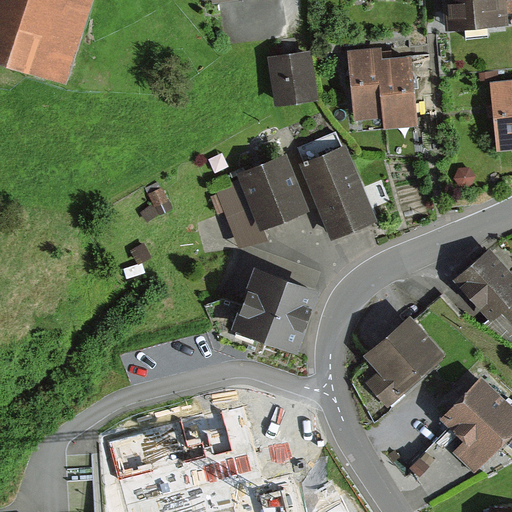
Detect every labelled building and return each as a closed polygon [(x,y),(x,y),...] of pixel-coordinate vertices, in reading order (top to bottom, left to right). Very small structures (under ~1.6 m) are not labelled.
[(88,0),(0,0),(0,58),(65,78),(88,0)] [(510,17),(509,7),(511,6),(511,0),(446,0),(448,22),(510,17)] [(349,46),(356,114),(383,111),(379,76),(385,76),(383,55),(382,43),(349,46)] [(275,100),(319,93),(312,46),(268,53),(275,100)] [(383,111),(383,121),(417,118),(411,53),(383,55),(385,76),(379,76),(383,111)] [(511,77),(492,80),(494,110),(498,145),(511,143),(511,77)] [(345,141),(300,162),(319,205),(331,232),(375,213),(345,141)] [(254,161),(238,168),(243,177),(263,224),(310,204),(285,148),(254,161)] [(243,177),(216,188),(239,246),(267,235),(263,224),(243,177)] [(159,215),(168,210),(155,187),(146,192),(159,215)] [(491,317),(481,325),(511,345),(511,265),(488,240),(452,274),(478,302),(491,317)] [(277,338),(299,346),(323,282),(254,257),(230,321),(277,338)] [(433,364),(446,351),(409,312),(365,352),(384,372),(370,384),(389,404),(433,364)] [(508,432),(511,428),(511,401),(484,372),(443,412),(466,436),(454,449),(471,468),(508,432)] [(179,417),(115,435),(136,507),(264,471),(244,399),(179,417)] [(427,448),(410,463),(419,474),(436,459),(427,448)] [(311,511),(357,511),(346,492),(311,511)]
